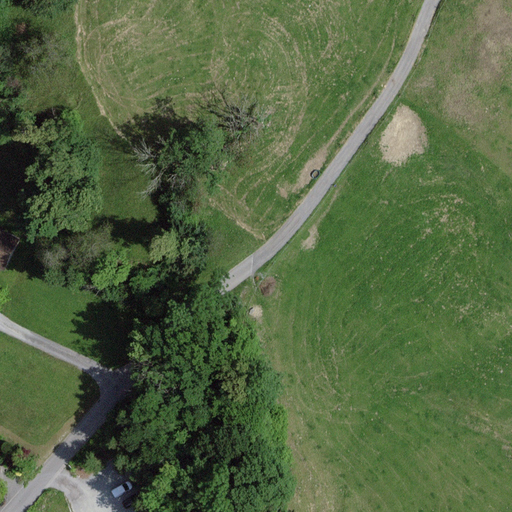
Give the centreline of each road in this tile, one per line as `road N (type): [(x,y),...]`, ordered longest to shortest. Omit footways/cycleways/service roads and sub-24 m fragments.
road 1 (residential): [(264,254),(123,386),(15,511)]
road 2 (track): [(433,0),(406,68),(373,118),(264,254)]
